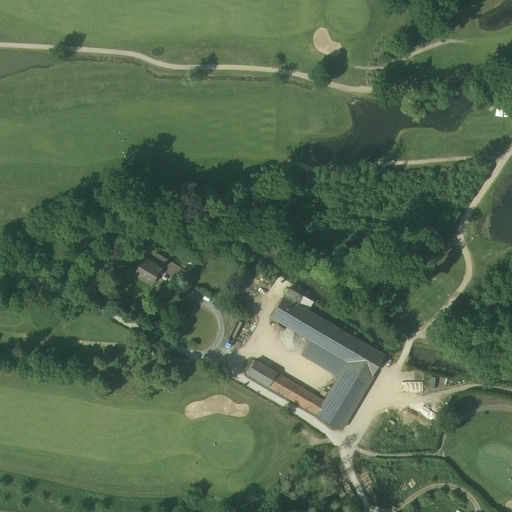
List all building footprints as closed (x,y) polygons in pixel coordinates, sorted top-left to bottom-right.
[(158,254),(153,262),(162,268),(160,270),(178,280),(184,270),(158,254)] [(153,284),(160,270),(162,268),(153,262),(144,258),(135,273),(153,284)] [(258,274),(248,268),(228,302),(255,317),(260,308),(244,299),(258,274)] [(289,289),(285,297),(298,304),(302,297),(289,289)] [(385,355),(298,304),(285,297),(284,296),(272,317),(348,361),(325,402),(255,360),(247,374),(341,429),(385,355)] [(235,345),(243,318),(238,317),(229,343),(235,345)]
